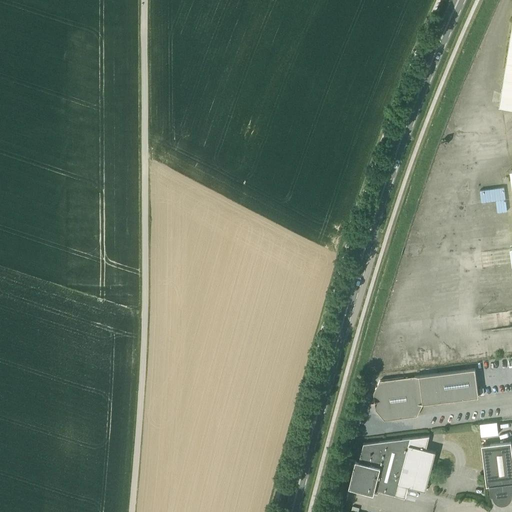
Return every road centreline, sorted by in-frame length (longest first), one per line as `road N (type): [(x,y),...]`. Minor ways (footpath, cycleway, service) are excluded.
road 1 (primary): [(295,511),(400,140),(458,0)]
road 2 (unclassified): [(131,511),(144,329),(143,0)]
